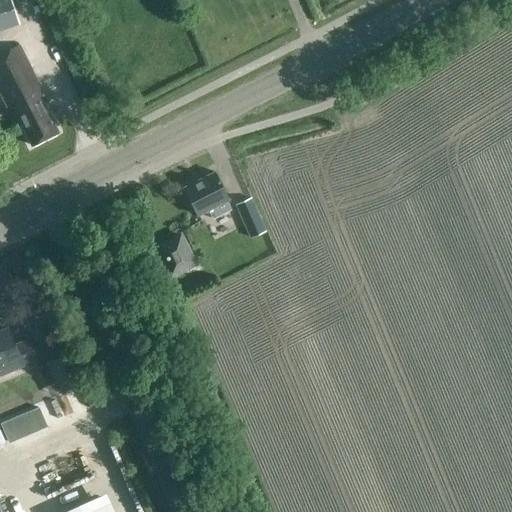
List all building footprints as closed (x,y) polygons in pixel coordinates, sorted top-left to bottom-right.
[(0,0),(0,30),(16,24),(7,0),(0,0)] [(18,45),(0,53),(0,99),(14,127),(20,124),(31,145),(58,132),(38,93),(42,91),(18,45)] [(212,219),(231,210),(226,201),(228,200),(214,172),(183,188),(197,215),(208,210),(212,219)] [(250,198),(249,198),(234,204),(244,227),(261,220),(250,198)] [(171,276),(192,265),(194,264),(180,237),(157,249),(164,263),(160,265),(166,277),(170,275),(171,276)] [(191,251),(199,268),(216,261),(208,243),(191,251)] [(0,374),(36,359),(27,340),(14,346),(7,329),(0,331),(0,374)] [(70,353),(47,363),(60,392),(83,382),(70,353)] [(103,385),(59,401),(66,421),(110,406),(103,385)] [(0,436),(6,449),(37,436),(28,416),(0,427),(0,436)]
